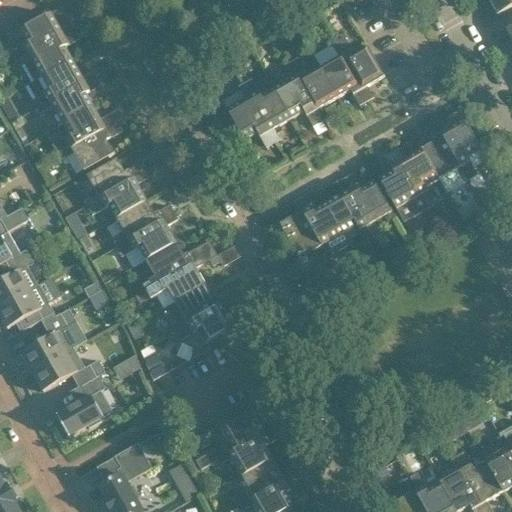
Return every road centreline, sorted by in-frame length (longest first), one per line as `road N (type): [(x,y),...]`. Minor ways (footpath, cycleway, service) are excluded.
road 1 (residential): [(355,511),(325,456),(317,345),(124,0)]
road 2 (residential): [(79,511),(0,372)]
road 3 (residential): [(511,110),(447,0)]
